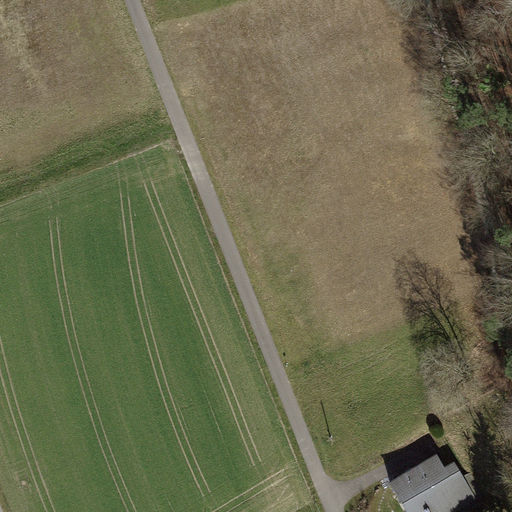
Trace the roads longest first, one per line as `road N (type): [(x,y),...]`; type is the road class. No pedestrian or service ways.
road 1 (unclassified): [(134,0),(169,110),(334,511)]
road 2 (track): [(511,339),(433,0)]
